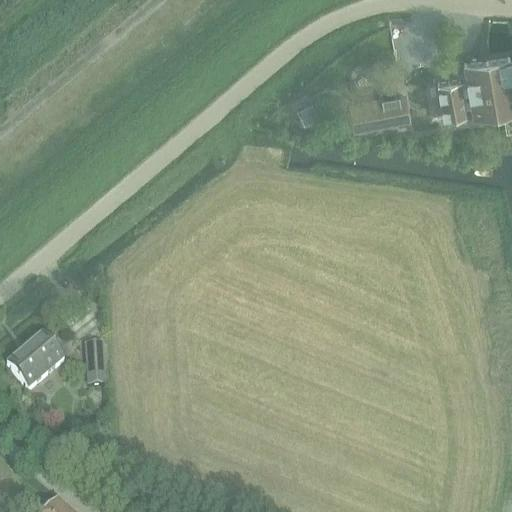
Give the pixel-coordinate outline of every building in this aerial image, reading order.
[(511,67),(510,55),(464,62),(473,114),(511,108),(511,67)] [(467,126),(460,80),(438,83),(445,129),(467,126)] [(352,106),(356,128),(407,120),(403,98),(352,106)] [(301,108),(297,109),(301,119),(304,124),(310,121),(319,117),(312,102),(301,108)] [(27,393),(45,378),(63,363),(43,338),(7,368),(27,393)] [(88,390),(105,389),(103,348),(86,349),(88,390)]
